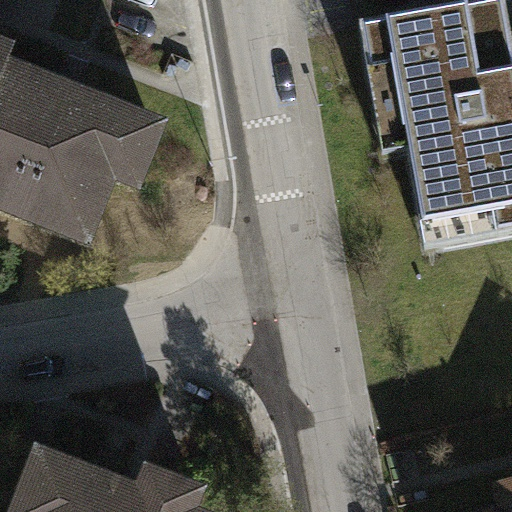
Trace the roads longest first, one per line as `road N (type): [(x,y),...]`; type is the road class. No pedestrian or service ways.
road 1 (residential): [(294,310),(241,0)]
road 2 (residential): [(294,310),(0,355)]
road 3 (residential): [(326,511),(294,310)]
